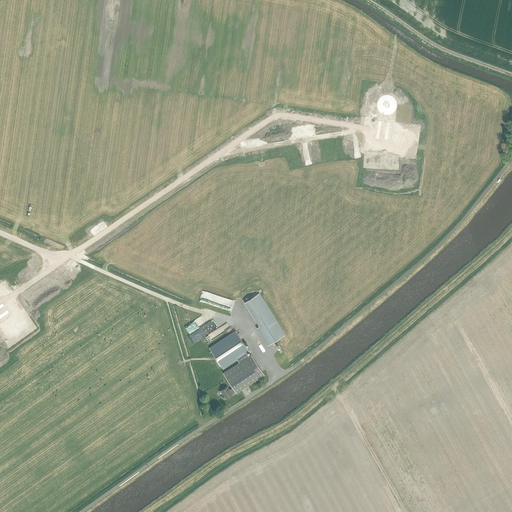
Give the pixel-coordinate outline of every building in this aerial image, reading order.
[(235,300),(204,290),(201,301),(232,310),(235,300)] [(284,335),(258,294),(245,302),(259,326),(258,327),(269,344),(284,335)] [(202,316),(186,326),(190,333),(200,327),(199,325),(205,321),(202,316)] [(250,351),(236,331),(209,349),(223,369),(237,359),(247,353),(250,351)] [(249,357),(247,353),(237,359),(240,363),(224,373),(233,387),(229,390),(227,387),(221,390),(226,397),(235,391),(236,392),(241,388),(242,389),(264,375),(252,355),(249,357)]
